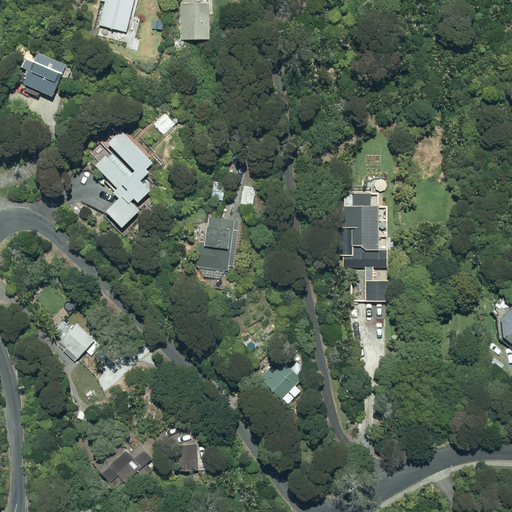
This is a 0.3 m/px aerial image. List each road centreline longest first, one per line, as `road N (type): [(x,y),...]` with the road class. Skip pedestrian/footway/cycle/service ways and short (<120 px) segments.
road 1 (residential): [(403,476),(351,507),(307,505),(213,393),(55,235),(28,221),(0,224)]
road 2 (residential): [(272,0),(316,344),(335,423),(354,452),(403,476)]
road 3 (residential): [(0,353),(14,423),(16,511)]
